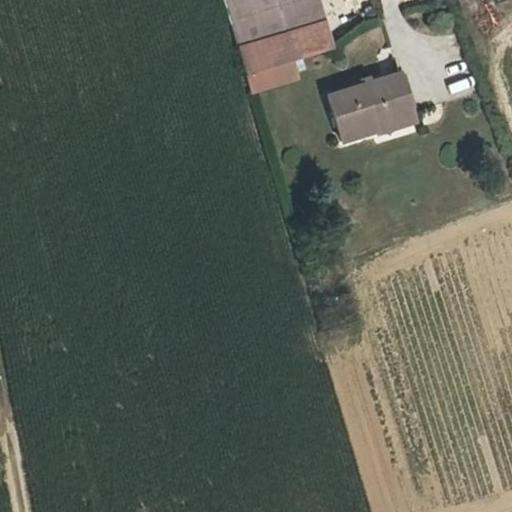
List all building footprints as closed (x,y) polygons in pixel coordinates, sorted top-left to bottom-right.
[(316,0),(224,0),(238,47),(324,24),(316,0)] [(331,49),(324,24),(238,47),(245,72),(331,49)] [(378,83),(389,121),(409,116),(399,78),(378,83)] [(340,142),(378,132),(376,125),(389,121),(378,83),(327,97),(340,142)] [(413,128),(409,116),(389,121),(393,133),(413,128)] [(376,125),(378,132),(379,137),(393,133),(389,121),(376,125)]
